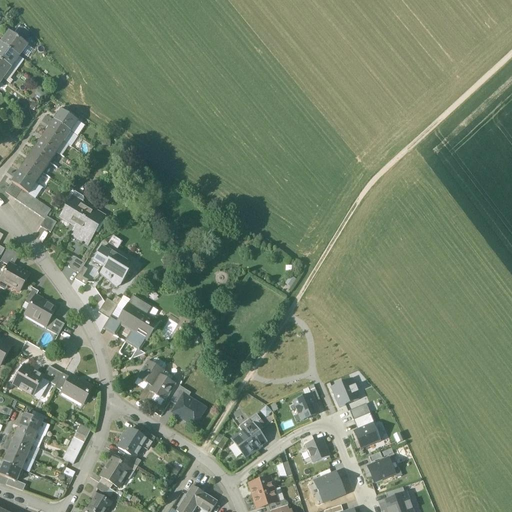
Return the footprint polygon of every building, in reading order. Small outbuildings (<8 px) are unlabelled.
[(27,46),(9,33),(0,44),(19,58),(27,46)] [(19,58),(0,44),(0,60),(11,69),(19,58)] [(11,69),(0,60),(0,77),(3,80),(11,69)] [(78,122),(60,111),(53,121),(71,133),(78,122)] [(71,133),(53,121),(46,132),(64,143),(71,133)] [(64,143),(46,132),(39,142),(57,154),(64,143)] [(57,154),(39,142),(32,152),(50,164),(57,154)] [(50,164),(32,152),(25,163),(43,174),(50,164)] [(43,174),(25,163),(18,173),(36,185),(43,174)] [(36,185),(18,173),(11,184),(12,184),(21,191),(26,194),(28,195),(36,185)] [(21,191),(12,184),(5,194),(15,200),(21,191)] [(21,191),(15,200),(20,204),(26,194),(21,191)] [(26,194),(20,204),(25,207),(31,197),(28,195),(26,194)] [(31,197),(25,207),(29,210),(36,201),(31,197)] [(86,209),(72,200),(61,217),(76,226),(86,209)] [(36,201),(29,210),(34,214),(41,204),(36,201)] [(41,204),(34,214),(39,217),(46,207),(41,204)] [(46,207),(39,217),(44,220),(46,217),(51,211),(46,207)] [(102,219),(86,209),(76,226),(70,236),(86,246),(102,219)] [(56,224),(46,217),(44,220),(40,227),(49,233),(56,224)] [(123,259),(109,250),(108,252),(101,248),(93,261),(106,270),(102,276),(108,282),(108,281),(115,288),(117,288),(121,281),(122,282),(129,271),(122,264),(124,262),(123,259)] [(19,256),(7,249),(0,261),(8,266),(9,265),(13,267),(19,256)] [(84,264),(74,257),(68,267),(78,274),(82,267),(84,264)] [(13,267),(9,265),(8,266),(0,280),(0,281),(19,292),(29,276),(13,267)] [(87,270),(82,267),(78,274),(75,280),(85,286),(88,281),(82,278),(87,270)] [(32,290),(25,303),(30,306),(35,297),(38,292),(32,289),(32,290)] [(35,297),(30,306),(24,316),(36,322),(37,320),(46,325),(51,318),(56,309),(35,297)] [(132,331),(124,343),(137,351),(139,352),(139,351),(145,341),(147,342),(158,323),(147,317),(152,308),(133,297),(128,305),(127,305),(117,322),(122,325),(132,331)] [(117,306),(106,299),(98,313),(109,320),(110,317),(117,306)] [(117,322),(110,317),(109,320),(103,330),(114,337),(122,325),(117,322)] [(64,325),(51,318),(46,325),(44,329),(57,336),(64,325)] [(0,340),(0,364),(10,347),(0,340)] [(139,352),(137,351),(133,357),(134,359),(144,355),(139,351),(139,352)] [(154,366),(148,362),(137,379),(152,388),(163,371),(165,367),(157,362),(154,366)] [(43,377),(24,366),(13,385),(32,396),(42,379),(43,377)] [(62,375),(49,367),(43,377),(42,379),(55,387),(62,375)] [(163,371),(152,388),(149,392),(154,396),(151,400),(161,406),(174,385),(170,382),(173,378),(163,371)] [(70,379),(62,375),(55,387),(54,388),(62,393),(70,379)] [(98,396),(90,392),(92,388),(71,376),(70,379),(62,393),(61,393),(82,405),(76,416),(88,422),(98,405),(98,396)] [(337,401),(340,408),(359,400),(356,394),(357,394),(355,387),(353,387),(351,381),(332,389),(335,396),(336,396),(338,401),(337,401)] [(308,389),(311,396),(314,403),(320,401),(313,386),(308,389)] [(180,387),(170,402),(177,407),(184,396),(188,399),(191,394),(180,387)] [(144,389),(138,399),(143,403),(149,392),(144,389)] [(149,392),(143,403),(148,406),(151,400),(154,396),(149,392)] [(188,399),(184,396),(177,407),(173,413),(194,426),(204,409),(188,399)] [(314,403),(311,396),(294,403),(301,422),(319,414),(314,403)] [(366,405),(349,412),(353,421),(370,414),(366,405)] [(370,414),(353,422),(357,431),(373,424),(373,425),(374,424),(370,414)] [(42,423),(24,415),(19,427),(37,435),(42,423)] [(262,429),(255,419),(251,423),(258,433),(262,429)] [(258,433),(251,423),(249,420),(238,428),(242,433),(255,451),(257,451),(260,449),(261,447),(260,447),(265,443),(258,433)] [(354,432),(353,433),(356,442),(360,451),(381,443),(373,425),(373,424),(357,431),(354,432)] [(90,431),(80,425),(76,433),(86,438),(90,431)] [(37,435),(19,427),(13,439),(31,447),(37,435)] [(140,437),(129,430),(126,434),(124,433),(119,441),(121,443),(117,449),(128,455),(134,459),(134,458),(141,447),(140,446),(144,440),(144,439),(140,437)] [(154,439),(143,431),(140,437),(144,439),(144,440),(151,445),(154,439)] [(76,433),(73,438),(84,444),(86,438),(76,433)] [(255,451),(242,433),(231,441),(244,458),(255,451)] [(84,444),(73,438),(70,444),(81,449),(84,444)] [(228,441),(223,438),(216,448),(221,451),(228,441)] [(31,447),(13,439),(8,451),(26,459),(31,447)] [(322,439),(305,446),(312,465),(329,458),(322,439)] [(81,449),(70,444),(68,449),(78,454),(81,449)] [(78,454),(68,449),(65,455),(76,460),(78,454)] [(26,459),(8,451),(3,463),(21,471),(26,459)] [(380,454),(368,459),(371,464),(382,460),(380,454)] [(76,460),(65,455),(62,460),(73,466),(76,460)] [(140,462),(134,458),(134,459),(128,455),(125,460),(137,468),(140,462)] [(122,465),(111,459),(99,477),(112,485),(118,489),(129,471),(130,470),(122,465)] [(137,468),(125,460),(122,465),(130,470),(129,471),(133,474),(137,468)] [(368,469),(375,484),(395,476),(389,461),(368,469)] [(21,471),(3,463),(0,469),(0,475),(8,480),(16,483),(16,482),(21,471)] [(288,463),(282,465),(286,478),(292,476),(288,463)] [(64,474),(73,478),(76,472),(67,469),(64,474)] [(314,484),(322,504),(344,495),(335,475),(314,484)] [(112,485),(101,479),(98,484),(109,490),(112,485)] [(269,479),(261,481),(259,480),(254,481),(253,483),(253,484),(248,485),(252,498),(273,491),(269,479)] [(25,486),(16,482),(16,483),(8,480),(5,486),(22,492),(25,486)] [(109,490),(98,484),(95,489),(106,495),(109,490)] [(211,511),(217,503),(192,487),(175,511),(193,511),(196,508),(203,511),(211,511)] [(405,495),(403,489),(386,495),(388,501),(405,495)] [(273,491),(252,498),(256,510),(268,506),(277,503),(273,491)] [(412,511),(406,494),(405,495),(388,501),(385,502),(388,510),(387,511),(412,511)] [(105,511),(111,504),(97,495),(87,510),(90,511),(105,511)] [(277,503),(268,506),(270,511),(283,507),(281,502),(277,503)] [(331,508),(331,511),(342,511),(354,509),(352,503),(331,508)]
